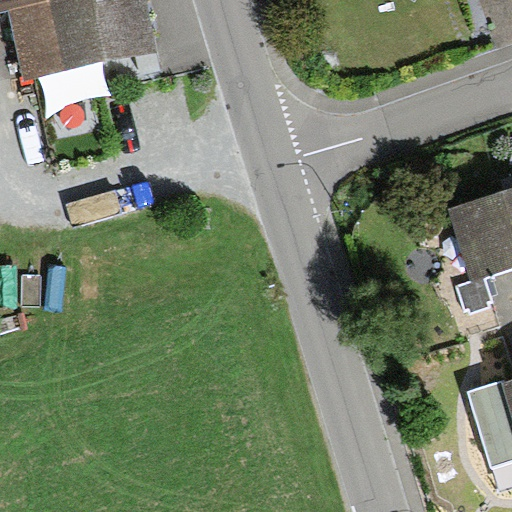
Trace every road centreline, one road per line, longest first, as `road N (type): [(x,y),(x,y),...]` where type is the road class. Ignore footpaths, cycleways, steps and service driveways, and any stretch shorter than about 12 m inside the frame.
road 1 (residential): [(276,163),(385,511)]
road 2 (track): [(0,137),(10,178),(38,192),(267,133)]
road 3 (residential): [(511,82),(276,163)]
road 4 (residential): [(225,0),(276,163)]
